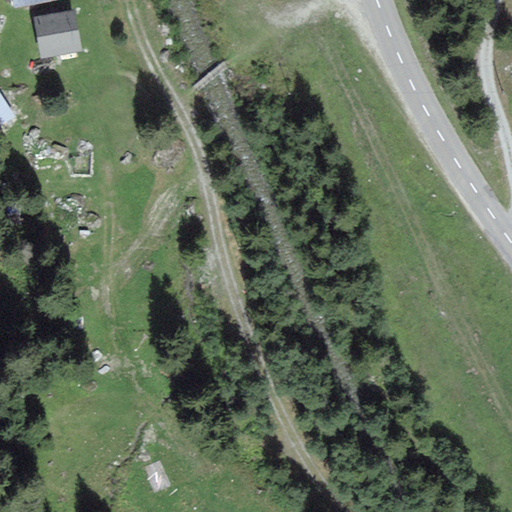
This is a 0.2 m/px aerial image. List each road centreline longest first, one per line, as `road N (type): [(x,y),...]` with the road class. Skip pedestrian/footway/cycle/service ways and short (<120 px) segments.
road 1 (track): [(130,0),(201,162),(225,282),(280,420),(339,511)]
road 2 (tertiary): [(511,244),(420,100),(377,0)]
road 3 (track): [(511,165),(487,73),(493,0)]
